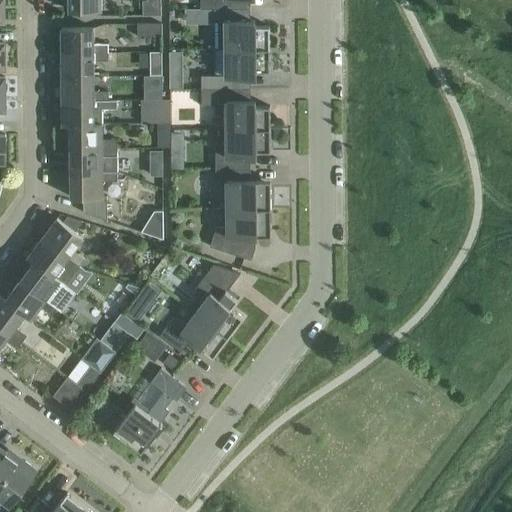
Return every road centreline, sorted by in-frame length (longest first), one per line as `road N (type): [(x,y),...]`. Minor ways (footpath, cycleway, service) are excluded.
road 1 (residential): [(156,511),(319,291),(320,0)]
road 2 (residential): [(0,240),(31,198),(29,0)]
road 3 (residential): [(155,511),(0,394)]
